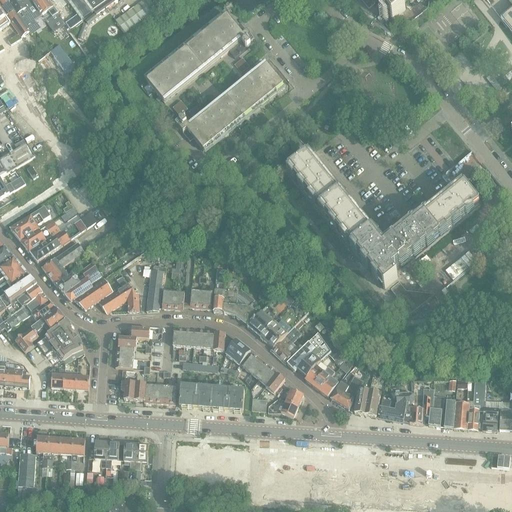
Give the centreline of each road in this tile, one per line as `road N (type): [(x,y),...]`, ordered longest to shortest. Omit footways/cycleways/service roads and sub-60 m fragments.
road 1 (residential): [(262,431),(263,462),(511,480)]
road 2 (residential): [(334,436),(310,395),(234,331),(185,322),(105,331)]
road 3 (tertiary): [(334,436),(511,450)]
road 4 (residential): [(213,171),(145,163),(84,169),(64,142)]
road 5 (residential): [(0,231),(60,307),(105,331)]
road 6 (residential): [(309,92),(254,23),(285,0)]
road 7 (residential): [(213,171),(309,92)]
